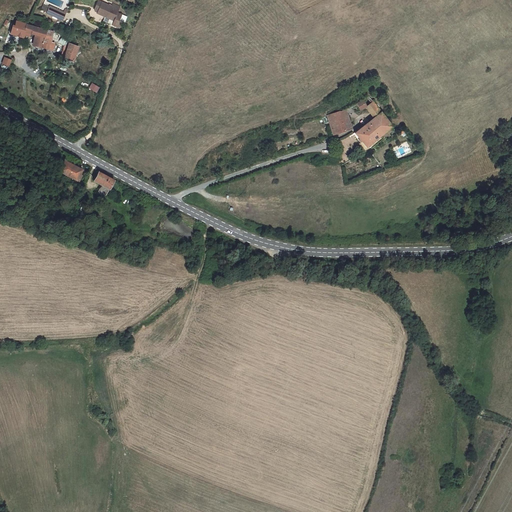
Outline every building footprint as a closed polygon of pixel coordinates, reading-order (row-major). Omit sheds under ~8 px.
[(112,7),(98,1),(94,10),(98,11),(97,13),(105,16),(114,20),(112,24),(120,28),(122,22),(119,21),(122,15),(118,13),(120,7),(113,3),(112,7)] [(63,12),(49,6),(43,4),(41,10),(46,12),(46,13),(60,20),(64,13),(66,13),(67,10),(65,9),(63,12)] [(27,24),(16,21),(15,26),(13,32),(22,34),(24,35),(25,31),(36,35),(34,45),(38,46),(42,47),(44,37),(46,30),(27,24)] [(15,26),(13,26),(10,33),(22,37),(22,34),(13,32),(15,26)] [(51,38),(44,37),(42,47),(52,50),(53,46),(49,45),(51,38)] [(78,46),(69,43),(67,46),(66,50),(63,49),(61,56),(64,57),(63,57),(72,60),(71,62),(74,63),(77,56),(75,55),(78,46)] [(12,60),(5,57),(2,63),(9,66),(12,60)] [(96,92),(98,88),(92,84),(89,88),(96,92)] [(363,99),(357,103),(360,110),(366,107),(367,107),(366,106),(363,99)] [(373,117),(381,111),(373,101),(366,106),(367,107),(366,107),(373,117)] [(347,114),(346,109),(327,115),(333,134),(351,128),(347,114)] [(354,132),(361,141),(365,147),(380,135),(392,125),(381,111),(373,117),(354,132)] [(383,138),(380,135),(365,147),(361,141),(358,144),(364,153),(383,138)] [(82,169),(64,160),(58,171),(76,180),(80,173),(82,169)] [(114,180),(98,171),(93,180),(101,184),(98,191),(105,195),(114,180)]
